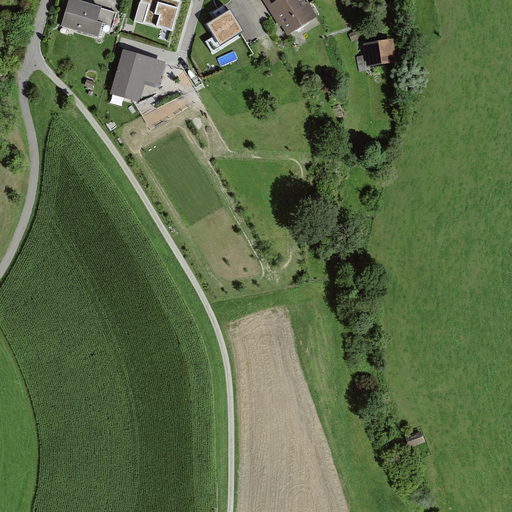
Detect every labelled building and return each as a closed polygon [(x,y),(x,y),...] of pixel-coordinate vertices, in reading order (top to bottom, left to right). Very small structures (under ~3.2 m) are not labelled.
[(117,13),(72,0),(69,0),(62,27),(99,38),(103,25),(113,28),(117,13)] [(181,3),(171,0),(141,0),(135,23),(173,33),(181,3)] [(288,35),(316,17),(311,10),(314,9),(307,0),(263,0),(280,27),(282,26),(288,35)] [(356,32),(348,35),(351,43),(359,40),(356,32)] [(394,40),(364,45),(367,67),(397,63),(394,40)] [(166,64),(123,51),(110,95),(139,103),(144,84),(158,88),(166,64)] [(87,81),(85,87),(93,89),(95,83),(87,81)] [(422,430),(406,436),(410,447),(426,441),(422,430)]
